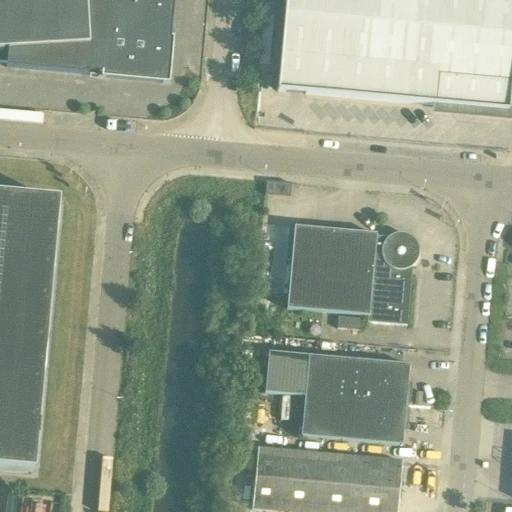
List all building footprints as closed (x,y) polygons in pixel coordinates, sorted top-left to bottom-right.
[(0,0),(0,51),(3,52),(3,51),(7,51),(5,69),(87,76),(87,73),(104,75),(103,78),(166,83),(173,0),(0,0)] [(511,0),(284,0),(276,93),(507,114),(511,59),(511,0)] [(265,183),(264,197),(289,199),(290,185),(265,183)] [(0,471),(33,475),(57,203),(0,198),(0,471)] [(293,229),(286,311),(367,319),(366,324),(406,328),(411,268),(413,267),(414,266),(415,264),(416,263),(417,261),(417,259),(418,257),(418,255),(418,253),(418,251),(417,249),(417,247),(416,246),(415,244),(414,242),(413,241),(411,239),(409,238),(408,237),(406,237),(404,236),(402,235),(398,235),(396,235),(394,236),(393,236),(391,237),(389,238),(387,239),(375,238),(375,236),(293,229)] [(337,319),(336,333),(360,335),(361,321),(337,319)] [(267,354),(263,395),(303,399),(303,398),(405,408),(409,367),(267,354)] [(303,399),(300,439),(401,448),(405,408),(303,398),(303,399)] [(257,451),(251,511),(258,511),(396,511),(401,464),(257,451)]
